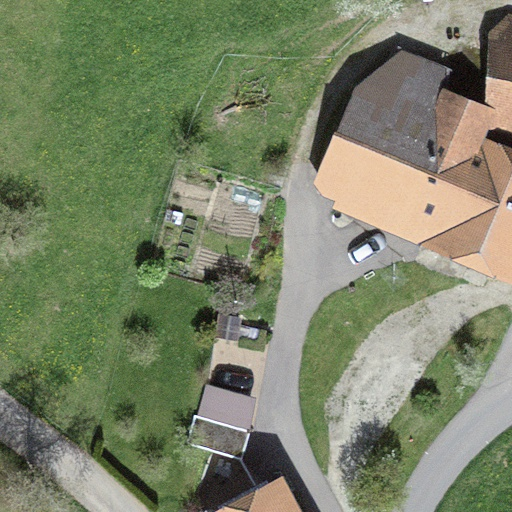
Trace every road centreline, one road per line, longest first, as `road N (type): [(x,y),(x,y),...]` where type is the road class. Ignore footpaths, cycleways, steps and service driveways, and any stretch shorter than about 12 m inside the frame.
road 1 (residential): [(0,415),(115,511)]
road 2 (unclassified): [(413,511),(448,457),(511,401)]
